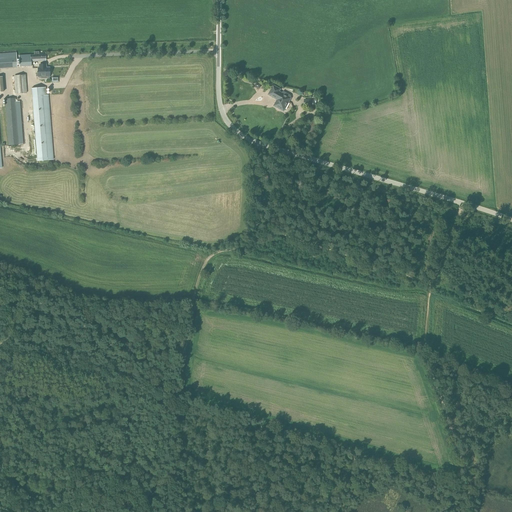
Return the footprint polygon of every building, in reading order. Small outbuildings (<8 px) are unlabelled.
[(16,51),(0,51),(0,68),(17,68),(16,57),(16,51)] [(31,55),(31,56),(31,58),(31,60),(39,59),(39,61),(42,61),(42,59),(46,59),(45,54),(39,55),(39,52),(34,52),(34,55),(31,55)] [(31,66),(31,60),(31,58),(31,56),(31,55),(19,55),(19,67),(31,66)] [(38,73),(36,73),(36,76),(37,76),(38,76),(38,77),(41,77),(41,79),(49,79),(49,77),(50,77),(50,73),(51,73),(51,69),(49,69),(49,68),(46,68),(46,65),(39,65),(39,68),(38,68),(38,73)] [(14,76),(15,94),(27,93),(26,75),(14,76)] [(273,86),(269,95),(276,99),(278,99),(279,100),(278,101),(277,101),(274,105),(277,107),(278,108),(278,109),(279,109),(280,110),(281,109),(284,111),(291,99),(290,98),(291,97),(291,96),(290,95),(283,91),(282,94),(279,92),(280,90),(273,86)] [(37,161),(48,160),(43,93),(46,93),(46,87),(31,88),(37,161)] [(46,93),(43,93),(48,160),(53,160),(48,95),(46,95),(46,93)] [(8,145),(19,145),(15,98),(5,99),(8,145)] [(314,100),(304,99),(303,106),(313,107),(314,100)] [(22,140),(23,158),(31,157),(30,139),(22,140)]
